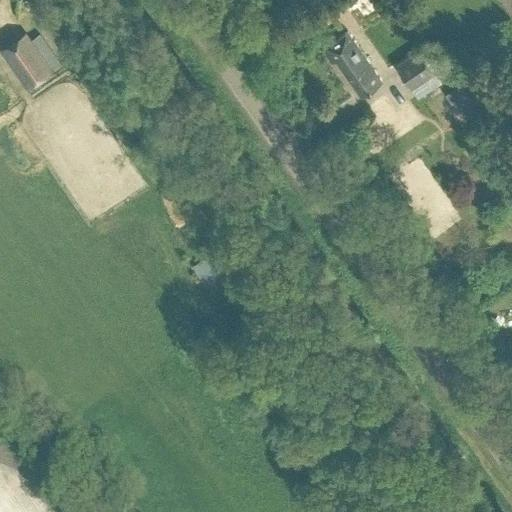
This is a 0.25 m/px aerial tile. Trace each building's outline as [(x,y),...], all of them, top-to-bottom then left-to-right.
[(327,0),(334,9),(346,0),(327,0)] [(335,56),(355,85),(360,92),(381,78),(348,30),(322,48),(330,60),(335,56)] [(25,87),(52,71),(26,31),(0,47),(25,87)] [(395,62),(411,85),(433,70),(418,47),(395,62)] [(469,152),(474,159),(482,159),(488,153),(486,144),(479,141),(471,144),(469,152)]
